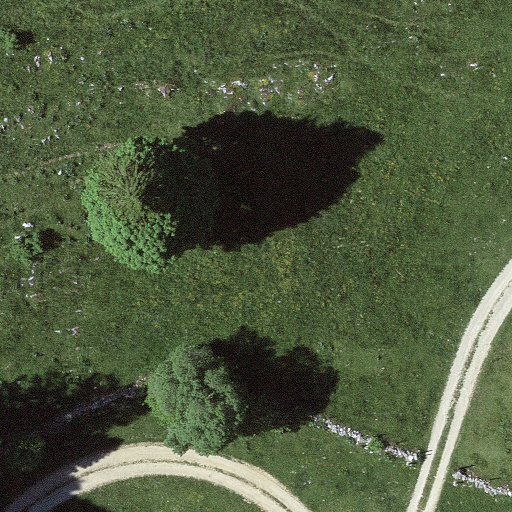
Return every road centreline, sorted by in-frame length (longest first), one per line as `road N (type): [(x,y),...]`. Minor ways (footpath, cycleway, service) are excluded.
road 1 (track): [(294,511),(260,481),(178,459),(76,482),(38,511)]
road 2 (track): [(420,511),(476,349),(511,289)]
